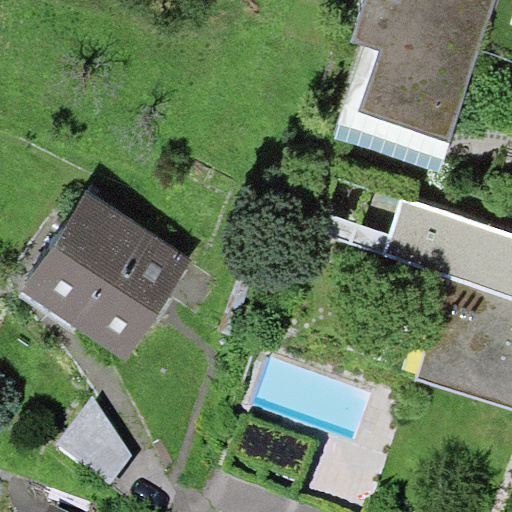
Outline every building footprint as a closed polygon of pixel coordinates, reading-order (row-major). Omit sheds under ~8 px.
[(491,0),(357,0),(347,33),(374,42),(353,103),(444,135),(491,0)] [(427,379),(511,408),(511,233),(396,193),(377,247),(462,277),(427,379)] [(23,276),(122,345),(179,262),(80,194),(23,276)] [(104,489),(122,465),(86,411),(55,453),(104,489)] [(364,511),(383,458),(315,435),(309,453),(238,428),(220,479),(222,480),(225,471),(340,511),(364,511)]
